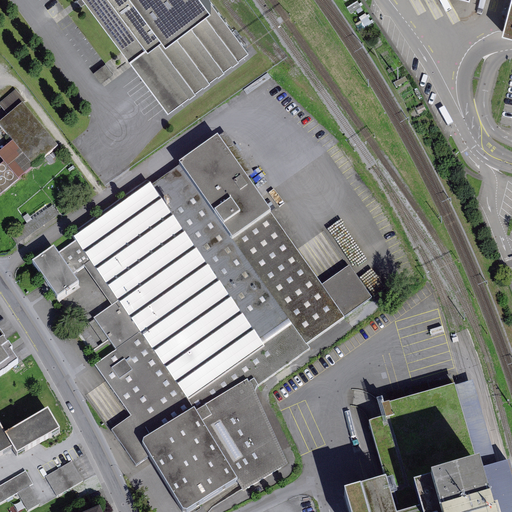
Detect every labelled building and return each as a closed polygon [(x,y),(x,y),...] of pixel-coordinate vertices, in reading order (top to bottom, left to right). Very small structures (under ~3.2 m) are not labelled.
[(91,0),(174,111),(255,51),(217,0),(91,0)] [(511,0),(507,0),(499,32),(511,35),(511,0)] [(98,72),(105,82),(118,73),(110,63),(98,72)] [(13,117),(28,105),(30,103),(20,91),(2,105),(13,117)] [(0,199),(63,147),(28,105),(13,117),(3,125),(18,142),(2,155),(8,163),(0,169),(0,199)] [(118,345),(95,362),(131,414),(124,418),(186,511),(201,511),(287,463),(260,391),(314,353),(310,347),(349,319),(225,134),(73,231),(77,238),(60,250),(55,245),(33,260),(58,299),(79,282),(73,269),(85,263),(111,304),(94,314),(118,345)] [(0,378),(18,366),(3,345),(7,342),(0,332),(0,378)] [(511,511),(511,474),(510,466),(502,469),(476,383),(471,384),(386,409),(390,425),(373,430),(390,488),(418,480),(427,511),(390,511),(387,499),(355,508),(356,511),(511,511)] [(56,414),(13,439),(20,452),(25,460),(68,435),(56,414)] [(0,424),(0,462),(20,452),(13,439),(3,423),(0,424)] [(75,462),(49,477),(60,497),(86,482),(75,462)] [(35,484),(28,472),(0,488),(0,499),(3,505),(19,495),(29,511),(35,511),(45,506),(32,486),(35,484)]
